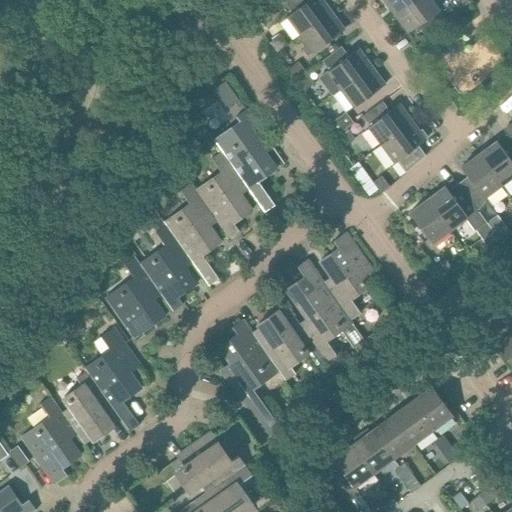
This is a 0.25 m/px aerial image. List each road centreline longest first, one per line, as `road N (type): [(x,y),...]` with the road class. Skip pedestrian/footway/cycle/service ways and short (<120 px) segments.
road 1 (residential): [(97,511),(93,478),(177,415),(194,330),(240,299),(275,246),(346,194)]
road 2 (tertiary): [(0,267),(80,132),(114,10)]
road 3 (residential): [(503,449),(495,399),(365,223)]
road 4 (residential): [(346,194),(247,49)]
road 5 (residential): [(458,137),(353,0)]
road 6 (residential): [(247,49),(212,18),(114,10)]
road 7 (residential): [(365,223),(458,137)]
